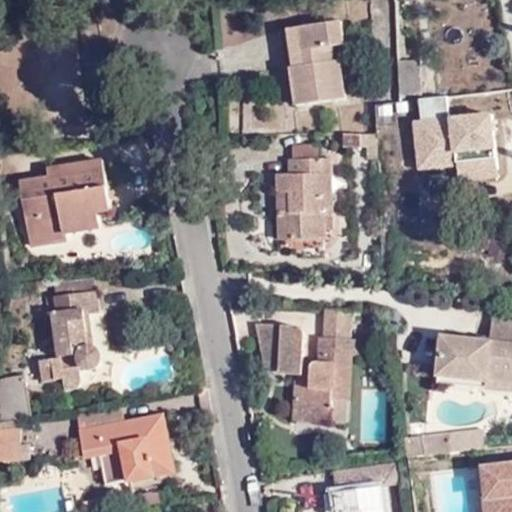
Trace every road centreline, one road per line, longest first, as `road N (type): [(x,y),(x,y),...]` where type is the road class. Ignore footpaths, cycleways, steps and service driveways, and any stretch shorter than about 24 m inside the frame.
road 1 (residential): [(245,511),(155,14)]
road 2 (unknown): [(205,286),(363,292),(507,326)]
